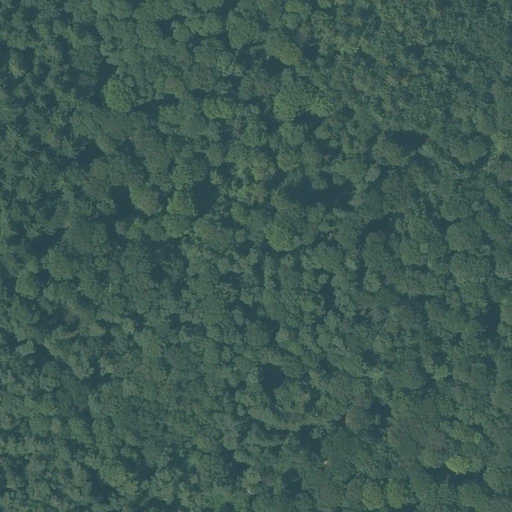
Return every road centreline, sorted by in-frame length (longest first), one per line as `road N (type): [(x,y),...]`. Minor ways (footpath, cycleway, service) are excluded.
road 1 (track): [(302,511),(381,264),(476,44),(506,0)]
road 2 (track): [(274,511),(314,0)]
road 3 (track): [(268,511),(165,420),(49,386),(0,318)]
road 4 (track): [(80,0),(71,206),(0,269)]
